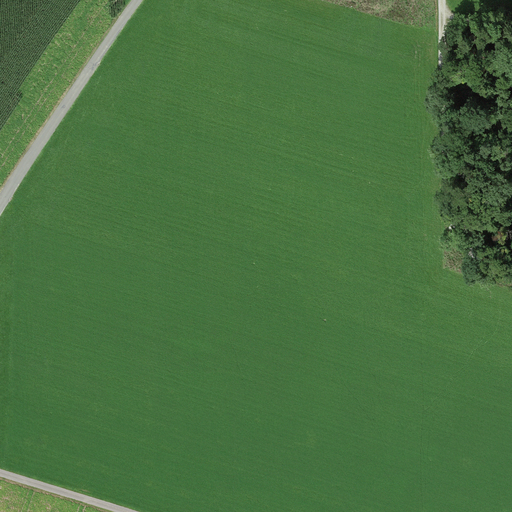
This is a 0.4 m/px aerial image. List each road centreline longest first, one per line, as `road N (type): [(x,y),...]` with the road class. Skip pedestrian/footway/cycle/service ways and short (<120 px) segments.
road 1 (track): [(511,259),(480,250),(454,219),(443,0)]
road 2 (unclassified): [(0,204),(140,0)]
road 3 (track): [(0,473),(123,511)]
